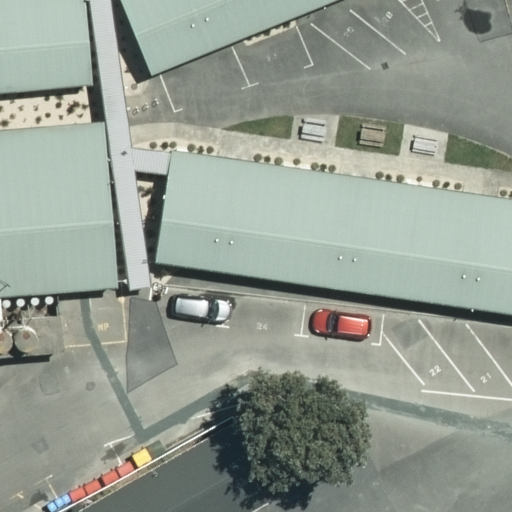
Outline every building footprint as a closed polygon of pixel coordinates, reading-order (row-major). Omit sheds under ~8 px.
[(0,0),(0,82),(87,75),(80,0),(0,0)] [(129,161),(161,166),(163,155),(164,144),(126,140),(125,130),(125,126),(116,68),(106,0),(84,0),(100,113),(125,280),(136,279),(146,278),(145,271),(142,251),(129,161)] [(119,0),(144,61),(146,65),(307,0),(119,0)] [(0,284),(111,277),(100,113),(0,120),(0,284)] [(161,166),(149,252),(511,303),(511,190),(165,142),(164,144),(163,155),(161,166)] [(78,511),(232,511),(262,497),(240,456),(280,434),(263,404),(260,398),(71,499),(78,511)]
